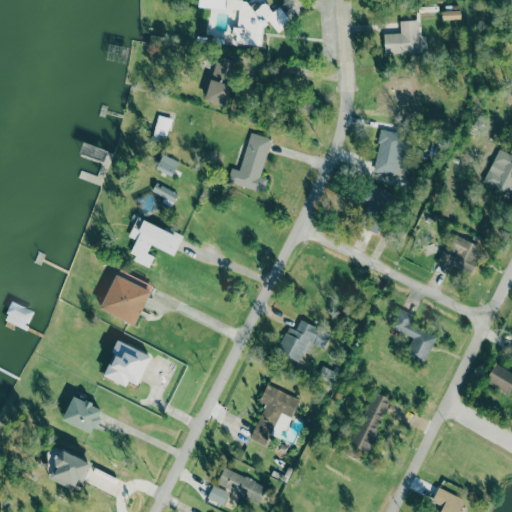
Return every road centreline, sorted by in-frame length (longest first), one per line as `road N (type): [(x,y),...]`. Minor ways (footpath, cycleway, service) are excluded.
road 1 (residential): [(154,511),(342,133),(342,0)]
road 2 (residential): [(392,511),(511,268)]
road 3 (residential): [(484,322),(300,228)]
